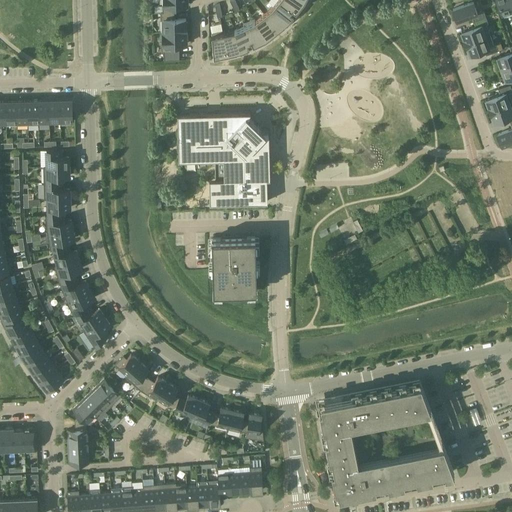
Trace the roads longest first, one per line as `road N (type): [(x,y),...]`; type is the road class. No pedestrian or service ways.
road 1 (residential): [(136,323),(94,237),(87,83)]
road 2 (residential): [(199,79),(271,78),(300,99),(304,128),(284,224)]
road 3 (residential): [(511,347),(285,390)]
road 4 (residential): [(511,155),(490,148),(436,0)]
road 5 (residential): [(285,390),(245,388),(200,372),(136,323)]
road 6 (residential): [(284,224),(285,390)]
road 7 (residential): [(136,323),(48,411)]
